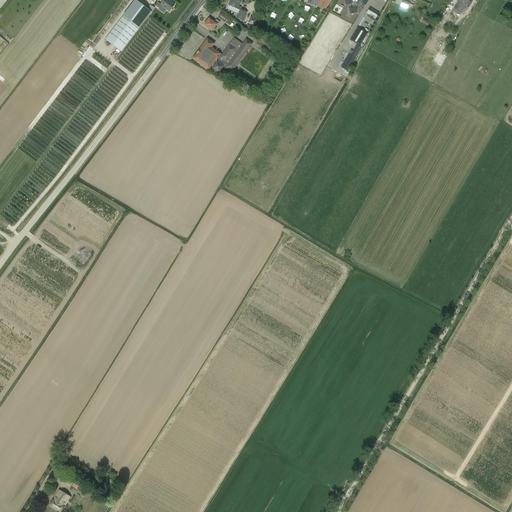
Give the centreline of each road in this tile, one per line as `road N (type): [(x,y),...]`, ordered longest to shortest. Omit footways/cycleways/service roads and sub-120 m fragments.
road 1 (unclassified): [(333,511),(511,210)]
road 2 (unclassified): [(0,254),(203,0)]
